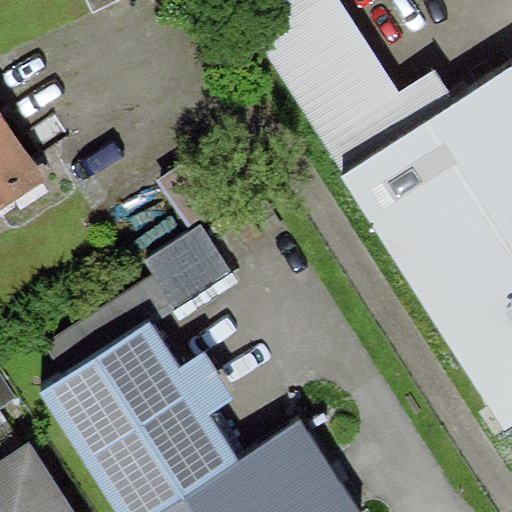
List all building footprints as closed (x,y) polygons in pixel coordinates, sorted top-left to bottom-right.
[(342,0),(264,0),(240,16),(330,149),(408,96),(342,0)] [(511,419),(511,61),(508,56),(329,165),(497,429),(511,419)] [(0,213),(48,183),(0,109),(0,213)] [(231,454),(142,318),(33,388),(114,511),(353,511),(360,507),(303,412),(231,454)] [(0,511),(62,511),(11,434),(0,441),(0,511)]
